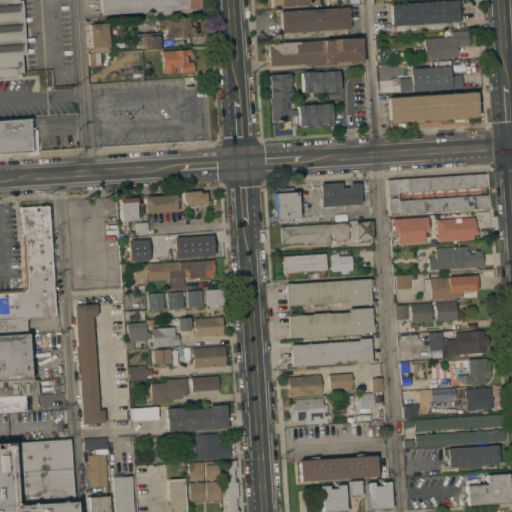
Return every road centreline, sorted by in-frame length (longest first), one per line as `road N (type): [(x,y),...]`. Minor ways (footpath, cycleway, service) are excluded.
road 1 (tertiary): [(263,511),(248,225)]
road 2 (tertiary): [(302,160),(511,146)]
road 3 (tertiary): [(0,178),(168,168)]
road 4 (tertiary): [(511,161),(501,0)]
